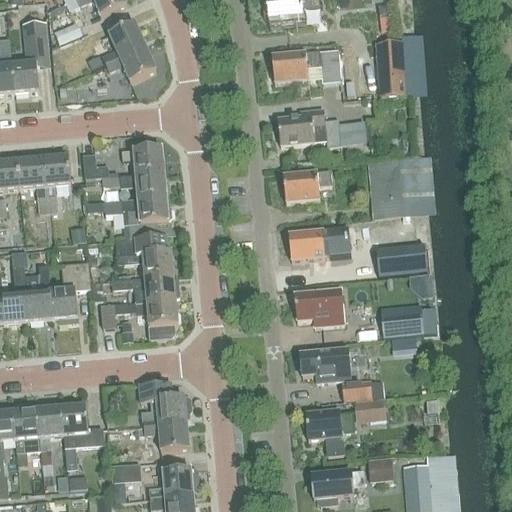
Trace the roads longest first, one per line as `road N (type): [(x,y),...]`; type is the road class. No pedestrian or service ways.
road 1 (residential): [(201,363),(212,323),(196,147),(182,117)]
road 2 (residential): [(0,380),(201,363)]
road 3 (residential): [(0,133),(182,117)]
road 4 (residential): [(229,511),(218,398),(201,363)]
road 5 (residential): [(182,117),(189,83),(169,0)]
